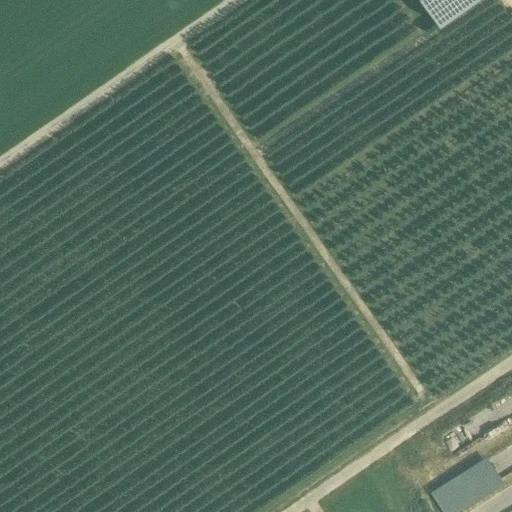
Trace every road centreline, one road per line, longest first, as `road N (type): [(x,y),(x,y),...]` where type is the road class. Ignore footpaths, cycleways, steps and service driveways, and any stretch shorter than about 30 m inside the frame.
road 1 (track): [(0,160),(231,0)]
road 2 (track): [(314,511),(511,377)]
